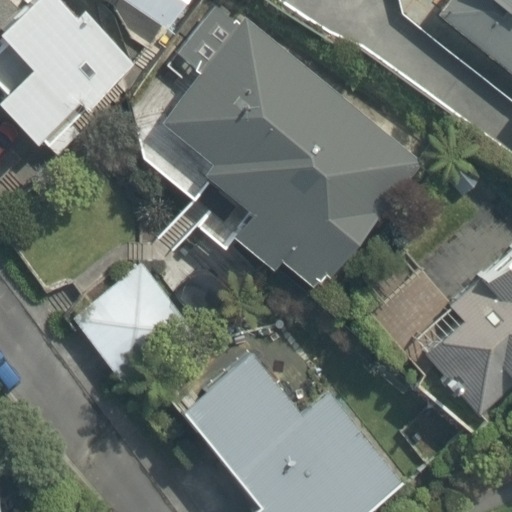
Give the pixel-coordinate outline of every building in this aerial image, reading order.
[(0,0),(0,137),(19,158),(127,59),(76,4),(59,20),(40,0),(0,0)] [(90,0),(154,40),(179,0),(90,0)] [(511,0),(430,0),(419,13),(511,89),(511,118),(509,122),(511,125),(511,0)] [(411,165),(235,23),(144,135),(196,177),(185,191),(210,211),(203,219),(267,271),(280,256),(315,284),(411,165)] [(414,350),(468,418),(511,383),(511,245),(431,310),(445,326),(414,350)] [(53,318),(117,395),(177,345),(113,269),(53,318)] [(202,376),(154,415),(229,505),(220,511),(352,511),(393,478),(314,383),(283,407),(235,349),(202,376)]
